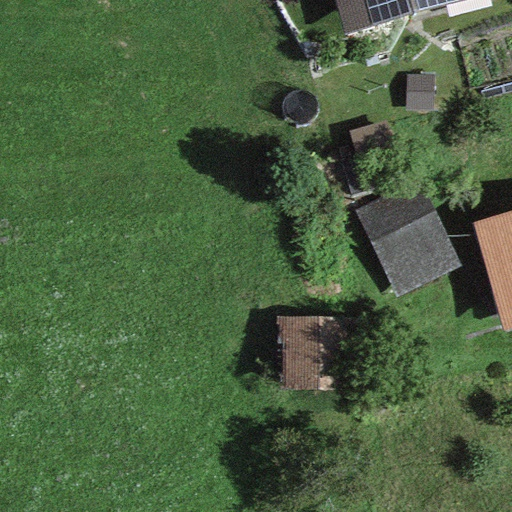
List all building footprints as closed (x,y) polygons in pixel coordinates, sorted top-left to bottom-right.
[(366,0),(370,13),(418,0),(366,0)] [(363,218),(393,282),(440,260),(410,196),(363,218)] [(511,226),(489,233),(511,311),(511,310),(511,226)] [(287,326),(287,360),(369,356),(369,327),(287,326)] [(370,384),(369,356),(287,360),(284,387),(370,384)]
